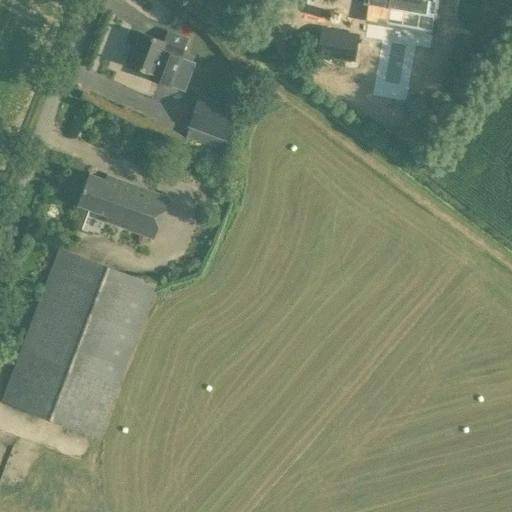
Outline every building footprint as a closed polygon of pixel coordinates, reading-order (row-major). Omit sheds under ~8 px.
[(340,32),(317,28),(313,52),(336,56),(340,32)] [(152,73),(150,78),(172,86),(182,58),(180,58),(188,37),(166,29),(161,40),(141,33),(129,65),(152,73)] [(186,126),(226,141),(238,108),(198,94),(186,126)] [(153,238),(169,197),(116,178),(114,183),(88,173),(77,204),(107,215),(105,220),(153,238)] [(94,437),(154,285),(60,249),(0,400),(94,437)] [(98,498),(92,490),(84,483),(74,479),(63,479),(53,482),(44,488),(37,496),(34,506),(33,511),(100,511),(101,509),(98,498)]
